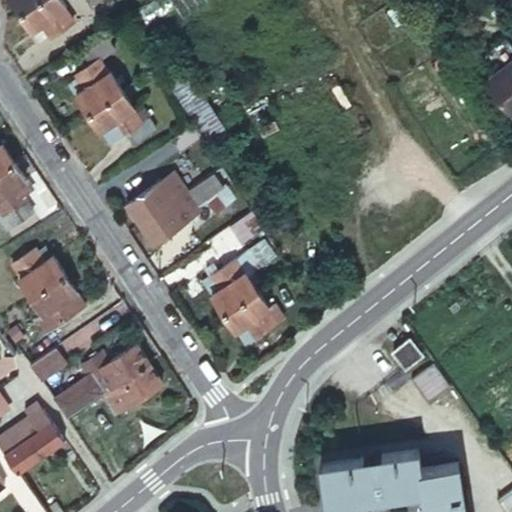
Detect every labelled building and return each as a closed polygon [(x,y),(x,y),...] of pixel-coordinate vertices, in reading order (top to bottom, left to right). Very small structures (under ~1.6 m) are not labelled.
[(11,0),(18,11),(35,0),(11,0)] [(74,19),(60,0),(35,0),(18,11),(31,30),(38,24),(47,37),(74,19)] [(176,10),(181,18),(208,4),(205,0),(147,0),(130,9),(140,29),(176,10)] [(511,57),(484,79),(510,113),(511,112),(511,57)] [(117,91),(121,88),(108,70),(99,58),(90,64),(80,70),(74,74),(76,77),(68,82),(87,111),(117,91)] [(182,67),(164,80),(191,121),(208,146),(227,134),(182,67)] [(142,118),(121,88),(117,91),(87,111),(108,141),(142,118)] [(128,131),(136,143),(160,127),(152,116),(128,131)] [(0,168),(12,160),(0,141),(0,168)] [(220,169),(222,167),(213,154),(192,169),(201,182),(213,174),(220,169)] [(31,186),(12,160),(0,168),(0,212),(24,196),(22,192),(31,186)] [(186,192),(196,206),(210,197),(230,183),(220,169),(213,174),(201,182),(186,192)] [(126,201),(139,222),(167,204),(186,192),(174,171),(126,201)] [(230,183),(210,197),(219,210),(239,197),(230,183)] [(167,204),(139,222),(151,241),(198,210),(196,206),(186,192),(167,204)] [(31,207),(24,196),(0,212),(0,226),(1,228),(31,207)] [(237,239),(259,223),(250,209),(227,225),(237,239)] [(29,295),(64,272),(42,240),(8,262),(29,295)] [(202,278),(223,310),(250,291),(255,287),(262,283),(241,252),(202,278)] [(86,303),(64,272),(29,295),(41,312),(34,318),(42,330),(86,303)] [(250,291),(223,310),(243,340),(250,336),(288,309),(274,288),(262,297),(255,287),(250,291)] [(392,349),(404,365),(420,353),(408,337),(392,349)] [(32,367),(37,375),(70,352),(61,339),(28,362),(32,367)] [(115,382),(148,360),(135,341),(103,362),(86,372),(51,395),(64,415),(86,401),(99,392),(115,382)] [(81,364),(86,372),(103,362),(98,354),(81,364)] [(161,380),(148,360),(115,382),(99,392),(112,412),(161,380)] [(450,386),(432,361),(411,376),(429,402),(450,386)] [(99,392),(86,401),(99,420),(112,412),(99,392)] [(2,448),(17,470),(62,438),(35,397),(11,413),(15,421),(0,430),(0,436),(6,445),(2,448)] [(0,400),(0,420),(11,413),(1,400),(0,400)] [(418,448),(320,462),(324,500),(370,494),(371,499),(384,496),(383,492),(422,487),(426,511),(464,511),(455,461),(419,467),(418,448)] [(511,511),(511,487),(496,498),(506,511),(511,511)]
